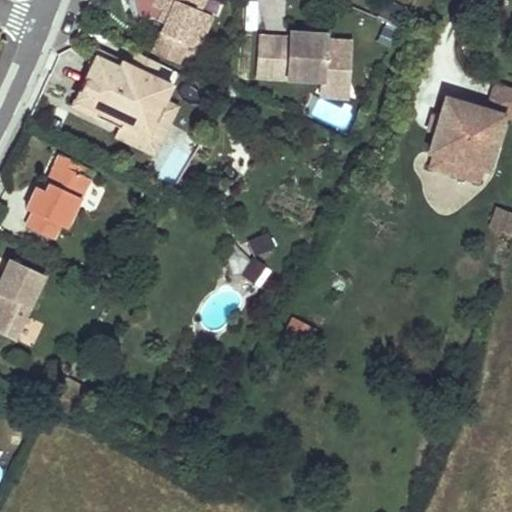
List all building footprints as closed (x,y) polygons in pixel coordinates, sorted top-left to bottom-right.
[(203,12),(207,0),(153,0),(151,4),(166,10),(161,22),(168,25),(155,54),(180,65),(184,57),(189,60),(195,57),(198,49),(201,49),(215,17),(203,12)] [(161,22),(166,10),(157,7),(152,18),(161,22)] [(291,33),(263,33),(262,72),(325,73),(353,73),(354,39),(326,38),(314,38),(314,28),(291,28),(291,33)] [(327,28),(314,28),(314,38),(326,38),(327,28)] [(165,67),(140,54),(134,69),(101,53),(90,79),(76,111),(123,133),(149,145),(165,111),(176,88),(159,80),(165,67)] [(353,73),(325,73),(325,88),(352,88),(353,73)] [(511,115),(511,84),(494,79),(486,106),(502,110),(502,112),(511,115)] [(486,106),(444,93),(438,113),(433,128),(427,147),(432,149),(481,163),(486,165),(502,112),(502,110),(486,106)] [(177,117),(165,111),(149,145),(123,133),(117,146),(155,164),(177,117)] [(433,128),(438,113),(431,111),(426,126),(433,128)] [(481,163),(432,149),(428,163),(477,178),(481,163)] [(89,179),(77,173),(81,163),(61,153),(54,168),(47,183),(52,185),(48,192),(44,190),(36,186),(26,207),(35,212),(29,225),(53,237),(59,223),(66,209),(73,212),(89,179)] [(47,183),(44,190),(48,192),(52,185),(47,183)] [(496,225),(502,208),(496,207),(491,224),(496,225)] [(510,230),(511,224),(511,211),(502,208),(496,225),(510,230)] [(73,212),(66,209),(59,223),(66,226),(73,212)] [(274,247),(268,233),(251,241),(257,255),(274,247)] [(239,274),(248,257),(233,249),(224,265),(239,274)] [(47,277),(12,259),(3,278),(0,282),(0,331),(15,339),(47,277)] [(255,282),(266,267),(254,259),(243,274),(255,282)] [(260,287),(272,271),(266,267),(255,282),(255,283),(260,287)] [(282,334),(306,343),(312,327),(288,318),(282,334)]
